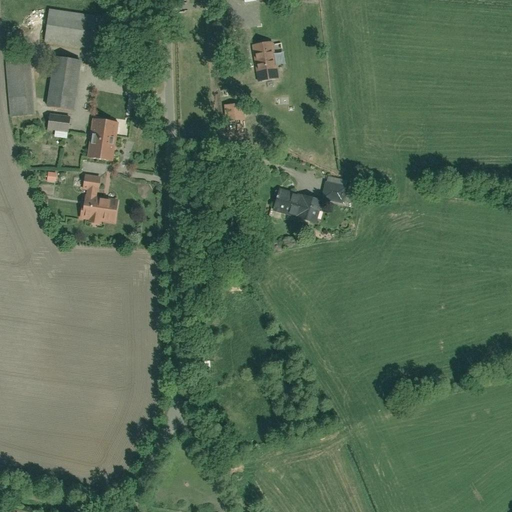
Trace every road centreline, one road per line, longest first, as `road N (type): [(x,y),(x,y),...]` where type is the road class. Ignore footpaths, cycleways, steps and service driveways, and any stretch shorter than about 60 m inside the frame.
road 1 (unclassified): [(177,407),(165,0)]
road 2 (unknown): [(170,144),(355,192)]
road 3 (residential): [(177,407),(246,511)]
